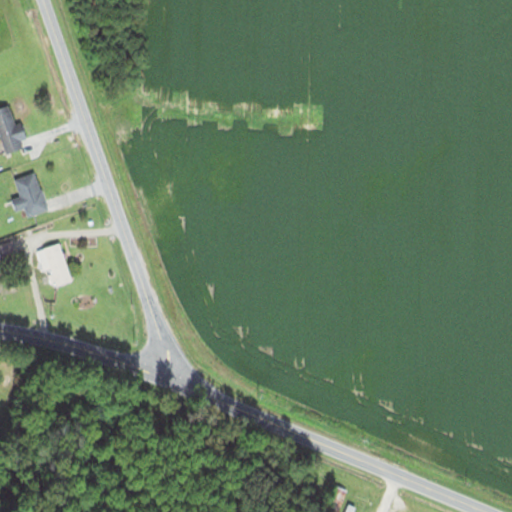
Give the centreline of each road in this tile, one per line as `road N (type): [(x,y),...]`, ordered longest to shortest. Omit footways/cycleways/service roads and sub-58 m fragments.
road 1 (tertiary): [(483,511),(91,350),(0,329)]
road 2 (residential): [(173,382),(41,0)]
